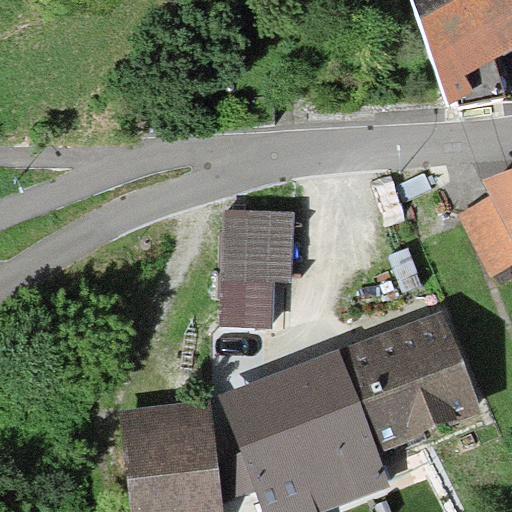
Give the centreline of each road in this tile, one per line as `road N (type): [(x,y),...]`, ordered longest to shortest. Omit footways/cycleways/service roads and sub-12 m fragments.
road 1 (residential): [(0,285),(98,225),(289,153)]
road 2 (residential): [(289,153),(511,136)]
road 3 (residential): [(155,154),(289,153)]
